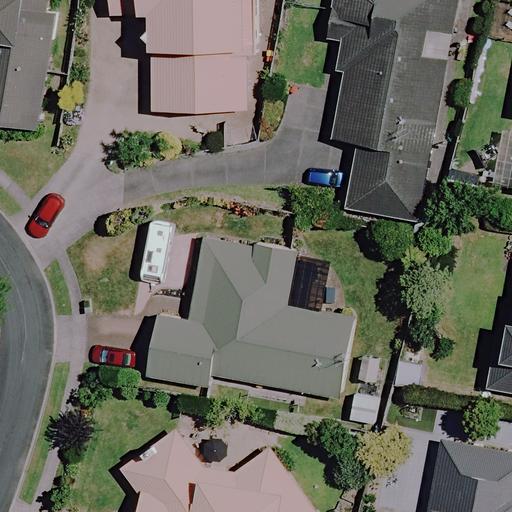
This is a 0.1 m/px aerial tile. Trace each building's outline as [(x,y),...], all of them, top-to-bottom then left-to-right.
[(46,0),(0,0),(0,125),(35,131),(52,17),(44,16),(46,0)] [(256,0),(106,0),(106,17),(149,17),(149,113),(245,112),(245,55),(256,55),(256,0)] [(458,0),(331,0),(327,24),(339,26),(331,71),(342,73),(330,144),(353,148),(342,211),(419,224),(458,0)] [(511,227),(495,406),(511,407),(511,227)] [(292,248),(201,235),(189,318),(153,313),(144,377),(207,386),(208,378),(339,397),(350,318),(283,308),(292,248)] [(312,511),(266,448),(229,475),(205,467),(172,433),(120,471),(134,491),(132,511),(312,511)] [(511,511),(511,446),(431,433),(423,476),(416,511),(511,511)]
